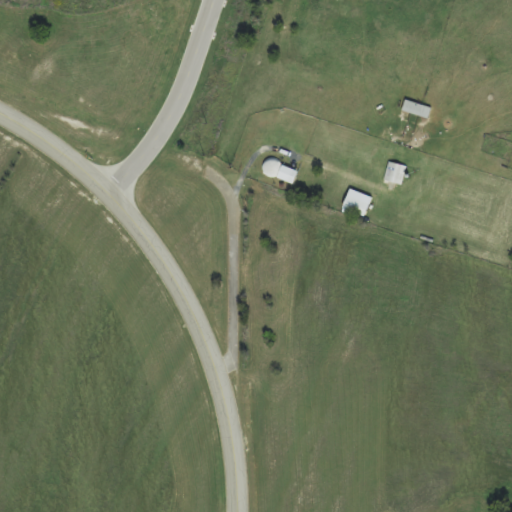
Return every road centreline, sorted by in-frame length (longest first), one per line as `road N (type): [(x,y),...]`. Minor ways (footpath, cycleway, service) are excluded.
road 1 (residential): [(0,114),(86,175),(154,252),(215,369),(232,437),(237,511)]
road 2 (residential): [(109,196),(170,114),(216,0)]
